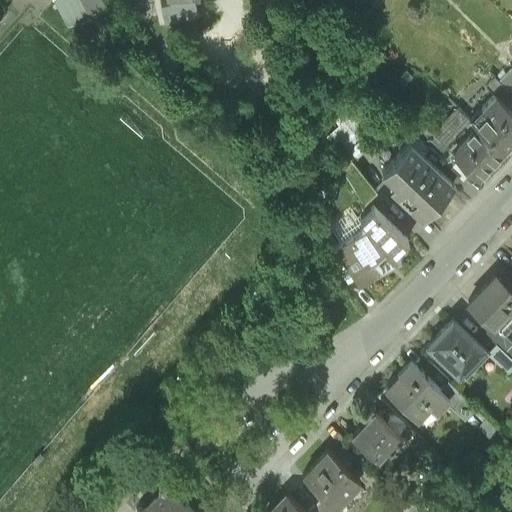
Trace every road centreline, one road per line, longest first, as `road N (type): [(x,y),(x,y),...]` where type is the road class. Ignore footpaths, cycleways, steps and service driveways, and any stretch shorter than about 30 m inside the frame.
road 1 (residential): [(93,511),(197,419),(381,336)]
road 2 (residential): [(381,336),(224,491)]
road 3 (residential): [(381,336),(511,199)]
